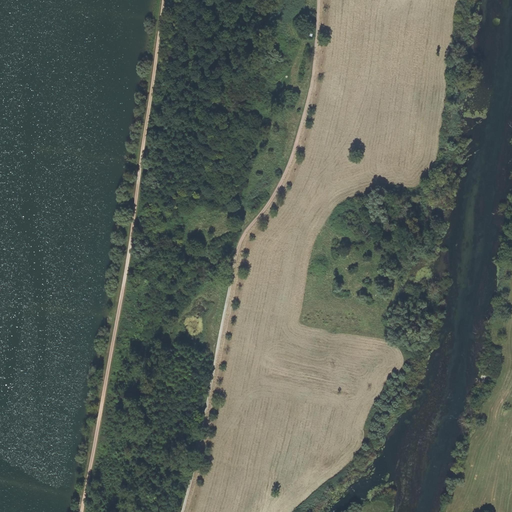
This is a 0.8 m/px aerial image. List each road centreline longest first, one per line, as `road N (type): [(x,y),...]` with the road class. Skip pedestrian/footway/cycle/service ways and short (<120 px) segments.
road 1 (track): [(318,0),(304,113),(288,166),(238,246),(182,511)]
road 2 (track): [(164,0),(82,511)]
